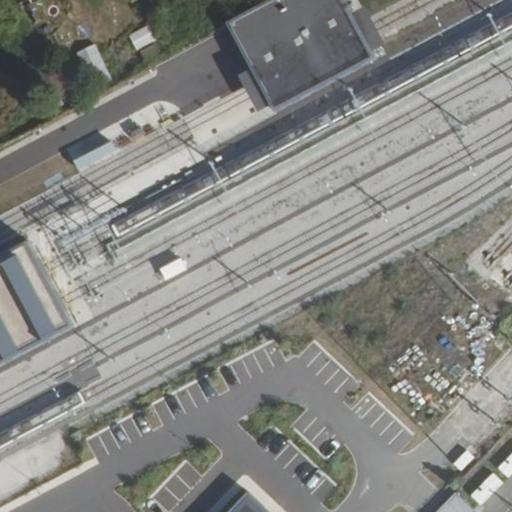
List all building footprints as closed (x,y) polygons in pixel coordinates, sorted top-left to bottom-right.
[(267,0),(223,24),(258,89),(270,112),(372,57),(369,51),(360,36),(341,0),(267,0)] [(356,0),(341,0),(360,36),(369,51),(381,45),(372,29),(356,0)] [(127,34),(145,65),(162,55),(145,25),(127,34)] [(95,43),(76,50),(88,84),(107,77),(95,43)] [(48,76),(59,99),(71,92),(59,70),(48,76)] [(0,363),(67,328),(55,305),(37,272),(21,241),(0,252),(0,363)] [(0,500),(64,466),(53,446),(45,432),(0,455),(0,500)] [(475,511),(476,511),(453,490),(431,511),(475,511)] [(274,511),(253,493),(235,511),(274,511)]
